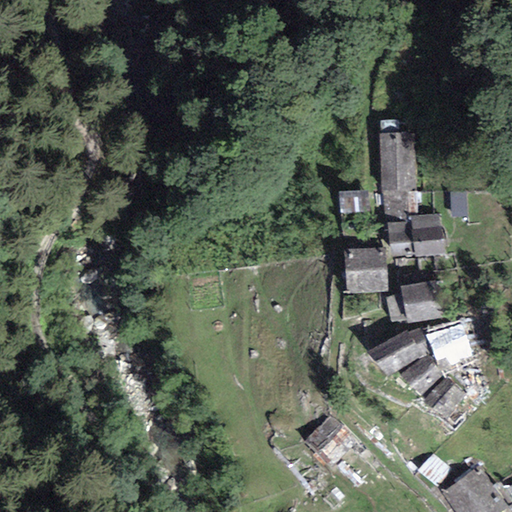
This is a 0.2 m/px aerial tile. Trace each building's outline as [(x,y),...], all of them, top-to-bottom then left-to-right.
[(423,136),(387,137),(389,204),(426,203),(423,136)] [(366,190),(343,190),(343,204),(365,204),(366,190)] [(448,218),(392,223),(396,266),(452,261),(448,218)] [(384,260),(349,261),(349,289),(385,288),(384,260)] [(451,295),(407,302),(411,326),(455,319),(451,295)] [(425,334),(368,357),(377,381),(443,355),(425,334)] [(470,404),(451,376),(423,394),(442,422),(470,404)] [(340,461),(362,440),(339,417),(318,439),(340,461)] [(435,454),(422,470),(441,485),(454,469),(435,454)] [(484,460),(447,480),(464,511),(501,511),(509,508),(484,460)]
